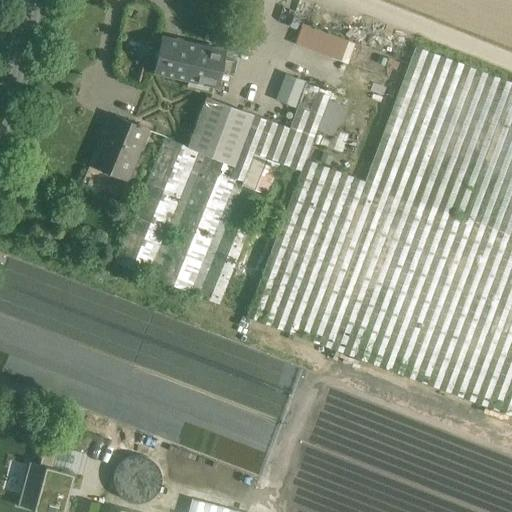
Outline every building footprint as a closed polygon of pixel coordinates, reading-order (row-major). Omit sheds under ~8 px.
[(356,43),(301,23),(293,45),(348,64),(356,43)] [(223,51),(162,37),(155,69),(215,83),(218,72),(231,75),(234,61),(221,58),(223,51)] [(511,84),(417,48),(367,182),(511,236),(511,84)] [(307,83),(290,128),(315,137),(331,93),(307,83)] [(253,115),(206,98),(189,146),(235,165),(253,115)] [(290,128),(253,115),(235,165),(247,170),(254,153),(278,163),(281,164),(293,168),(302,171),(306,159),(315,137),(290,128)] [(145,129),(112,116),(92,164),(125,177),(145,129)] [(189,146),(164,136),(113,262),(196,296),(241,183),(247,170),(235,165),(189,146)] [(278,163),(254,153),(247,170),(241,183),(265,193),(278,163)] [(367,182),(306,159),(302,171),(247,316),(307,339),(367,182)] [(281,164),(263,207),(275,212),(293,168),(281,164)] [(511,236),(367,182),(307,339),(511,416),(511,236)] [(241,183),(196,296),(220,305),(265,193),(241,183)] [(44,444),(39,462),(76,473),(81,455),(44,444)] [(158,496),(159,459),(120,458),(119,495),(158,496)] [(48,511),(63,511),(70,471),(26,464),(19,508),(48,511)] [(242,511),(191,498),(187,511),(242,511)]
